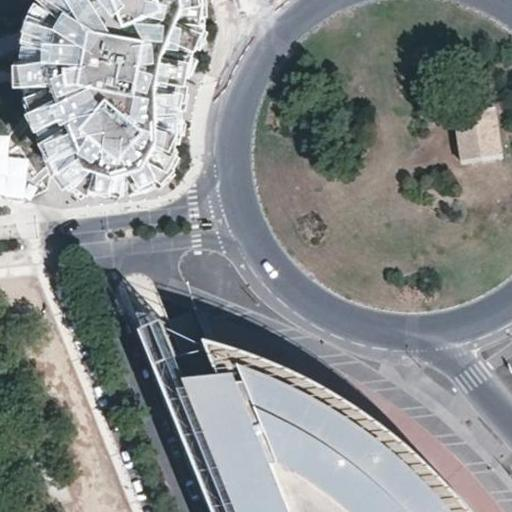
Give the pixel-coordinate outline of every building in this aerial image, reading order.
[(84,0),(67,37),(58,84),(66,133),(75,145),(96,173),(124,181),(153,173),(167,146),(166,93),(171,64),(190,15),(188,0),(84,0)] [(461,150),(501,143),(495,109),(455,116),(461,150)] [(463,165),(503,158),(501,143),(461,150),(463,165)] [(0,190),(26,194),(28,179),(31,161),(0,156),(0,190)] [(244,511),(192,381),(165,315),(144,323),(219,511),(244,511)] [(443,457),(412,434),(388,417),(348,392),(337,385),(322,376),(306,368),(214,334),(230,376),(192,381),(244,511),(489,511),(487,509),(459,474),(443,457)]
